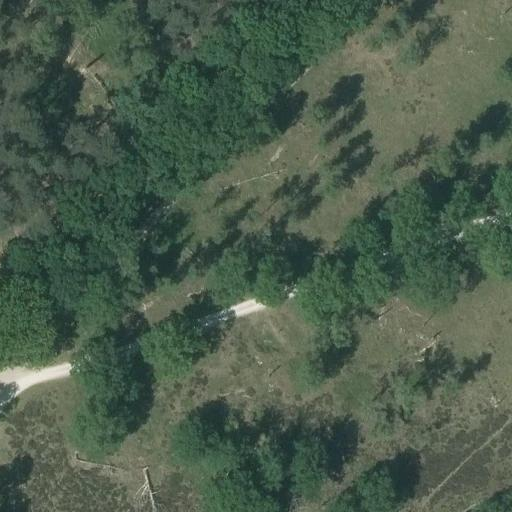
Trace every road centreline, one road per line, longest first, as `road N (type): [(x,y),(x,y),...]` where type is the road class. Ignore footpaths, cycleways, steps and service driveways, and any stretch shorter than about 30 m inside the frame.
road 1 (track): [(511,216),(0,401)]
road 2 (track): [(361,0),(29,344),(0,390)]
